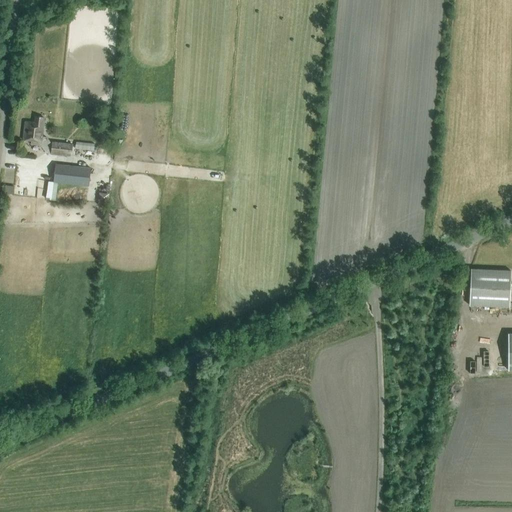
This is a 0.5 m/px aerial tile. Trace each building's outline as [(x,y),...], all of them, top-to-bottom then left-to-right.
[(71,156),(73,145),(53,142),(52,144),(46,137),(42,137),(44,118),(35,117),(34,123),(25,122),(23,141),(34,142),(33,145),(41,146),(46,153),(71,156)] [(76,141),(75,148),(93,150),(94,142),(76,141)] [(90,168),(55,164),(53,182),(88,186),(90,168)] [(98,192),(98,200),(108,200),(108,192),(98,192)] [(509,307),(511,271),(471,269),(469,305),(509,307)]
